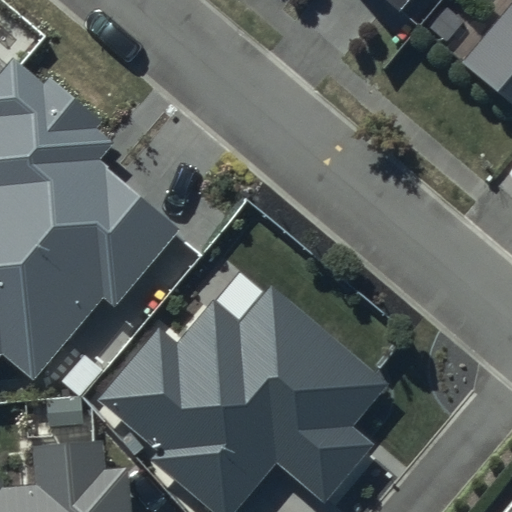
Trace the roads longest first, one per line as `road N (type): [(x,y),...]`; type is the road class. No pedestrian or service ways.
road 1 (residential): [(127,0),(511,323)]
road 2 (residential): [(511,391),(408,511)]
